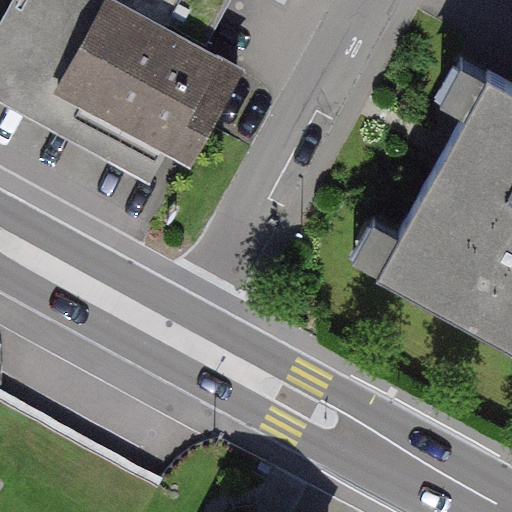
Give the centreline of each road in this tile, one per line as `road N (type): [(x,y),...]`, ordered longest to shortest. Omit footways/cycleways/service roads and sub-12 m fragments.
road 1 (residential): [(382,0),(191,349)]
road 2 (tertiary): [(191,349),(495,511)]
road 3 (tertiary): [(0,239),(191,349)]
